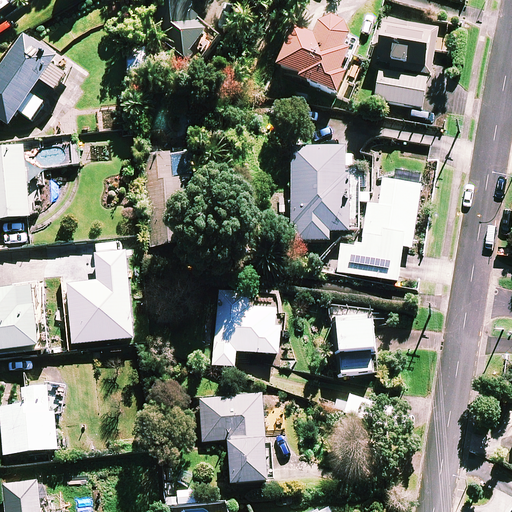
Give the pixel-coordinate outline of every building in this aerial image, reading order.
[(0,0),(0,10),(1,12),(19,0),(0,0)] [(156,0),(163,5),(143,30),(186,65),(194,55),(190,52),(208,30),(190,15),(195,10),(183,0),(156,0)] [(383,17),(379,39),(377,51),(373,68),(381,70),(430,80),(439,31),(405,25),(407,14),(392,11),(390,19),(383,17)] [(293,32),(277,70),(300,79),(298,83),(338,99),(346,79),(342,77),(350,58),(344,56),(350,42),(350,38),(350,35),(349,32),(347,30),(345,27),(343,25),(340,24),(337,23),(334,22),(331,22),(328,22),(325,23),(323,25),(320,27),(318,29),(313,40),(293,32)] [(58,96),(71,77),(55,67),(59,61),(45,51),(23,37),(0,72),(0,122),(12,131),(22,116),(34,123),(46,105),(44,104),(52,92),(58,96)] [(147,69),(146,54),(127,55),(128,70),(147,69)] [(430,80),(381,70),(374,102),(424,112),(430,80)] [(0,222),(32,220),(26,149),(0,151),(0,222)] [(351,189),(349,189),(349,180),(345,180),(345,153),(293,153),(292,243),(330,243),(330,235),(351,235),(351,189)] [(193,181),(192,157),(148,158),(151,249),(186,247),(183,181),(193,181)] [(421,190),(384,185),(381,209),(368,207),(362,251),(342,248),(338,275),(399,284),(404,250),(412,251),(421,190)] [(0,354),(41,351),(37,290),(0,293),(0,354)] [(250,296),(219,293),(212,367),(235,369),(236,354),(279,358),(281,331),(276,330),(277,313),(249,311),(250,296)] [(341,379),(373,376),(372,358),(376,358),(372,319),(336,322),(341,379)] [(65,391),(24,392),(25,409),(3,410),(5,458),(60,456),(59,416),(65,415),(65,391)] [(267,486),(263,398),(200,401),(202,444),(229,443),(231,488),(267,486)]
